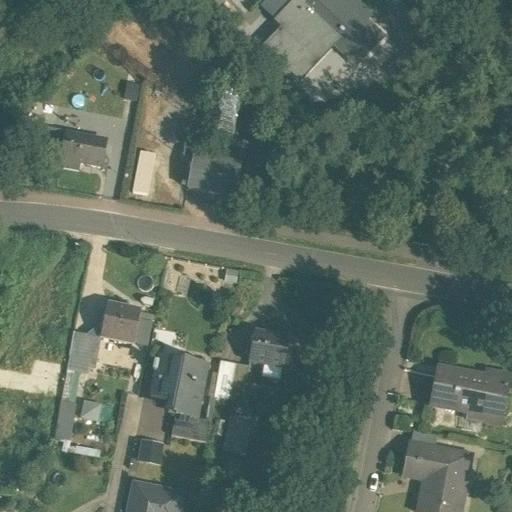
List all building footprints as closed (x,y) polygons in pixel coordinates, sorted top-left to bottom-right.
[(295,90),(334,49),(339,43),(304,11),(311,4),(306,0),(297,0),(273,26),(280,32),(258,56),(295,90)] [(351,0),(306,0),(311,4),(304,11),(339,43),(334,49),(356,70),(382,42),(368,29),(375,21),(351,0)] [(67,138),(25,129),(18,165),(46,171),(53,137),(66,139),(67,138)] [(66,139),(53,137),(46,171),(60,173),(66,139)] [(66,139),(60,173),(78,177),(79,169),(99,173),(105,147),(66,139)] [(140,159),(132,198),(146,201),(154,161),(140,159)] [(192,161),(186,195),(234,203),(240,169),(192,161)] [(269,164),(253,161),(252,171),(267,174),(269,164)] [(503,209),(498,241),(511,243),(511,189),(508,189),(503,209)] [(140,317),(106,310),(100,343),(133,350),(140,317)] [(100,343),(73,338),(68,362),(96,367),(100,343)] [(288,346),(253,339),(248,367),(263,370),(281,374),(283,374),(288,346)] [(207,372),(176,366),(174,375),(153,371),(152,378),(154,378),(149,402),(170,407),(171,402),(178,404),(174,422),(196,427),(207,372)] [(234,371),(221,368),(216,392),(227,394),(230,395),(234,371)] [(281,374),(263,370),(260,384),(279,387),(281,374)] [(483,389),(436,380),(430,412),(482,422),(481,427),(499,431),(508,383),(485,378),(483,389)] [(227,394),(216,392),(214,404),(224,406),(227,394)] [(83,404),(79,423),(96,427),(100,408),(83,404)] [(73,411),(61,409),(56,431),(69,434),(73,411)] [(251,424),(228,419),(220,454),(243,459),(251,424)] [(196,427),(174,422),(170,442),(204,449),(207,437),(195,435),(196,427)] [(435,443),(411,438),(409,451),(433,455),(435,443)] [(161,449),(139,444),(134,466),(156,471),(161,449)] [(433,455),(409,451),(403,482),(423,486),(418,511),(459,511),(462,499),(457,499),(464,461),(433,455)] [(132,490),(127,511),(180,511),(183,500),(132,490)]
